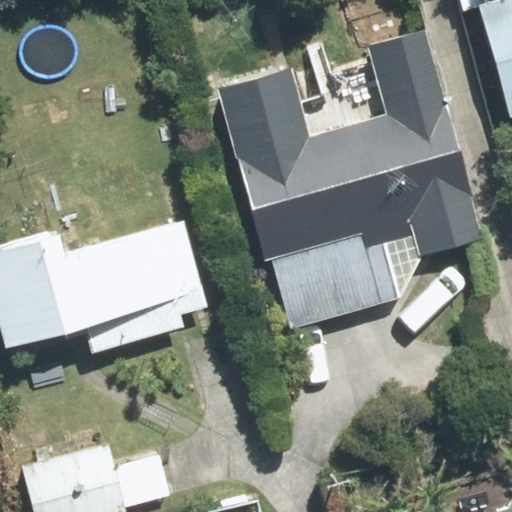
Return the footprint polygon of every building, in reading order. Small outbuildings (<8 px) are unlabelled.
[(511,0),(504,0),(488,5),(511,94),(511,0)] [(293,65),(229,83),(292,316),(396,289),(420,241),(481,226),(428,29),(381,42),(399,109),(311,132),(293,65)] [(72,233),(0,251),(0,285),(11,330),(93,309),(100,337),(207,310),(185,221),(75,249),(72,233)] [(111,447),(31,467),(42,511),(117,511),(127,509),(111,447)] [(458,511),(455,501),(416,511),(511,511),(511,507),(494,511),(458,511)]
